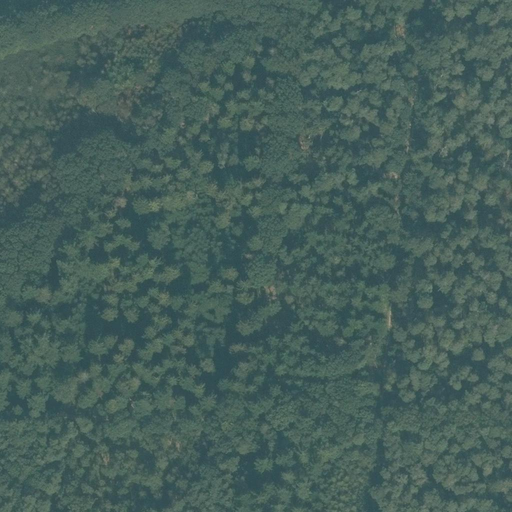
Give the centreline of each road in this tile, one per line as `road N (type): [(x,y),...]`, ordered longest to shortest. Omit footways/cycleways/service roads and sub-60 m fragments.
road 1 (track): [(378,429),(433,0)]
road 2 (track): [(378,429),(0,413)]
road 3 (track): [(511,431),(378,429)]
